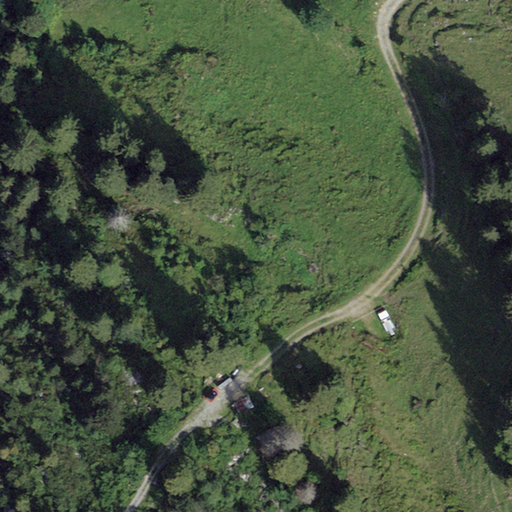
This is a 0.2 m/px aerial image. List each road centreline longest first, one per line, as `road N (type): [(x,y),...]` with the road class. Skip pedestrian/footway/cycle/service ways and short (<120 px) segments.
road 1 (track): [(396,0),(382,29),(420,152),(415,233),(349,310),(268,346),(236,385)]
road 2 (track): [(114,511),(236,385)]
